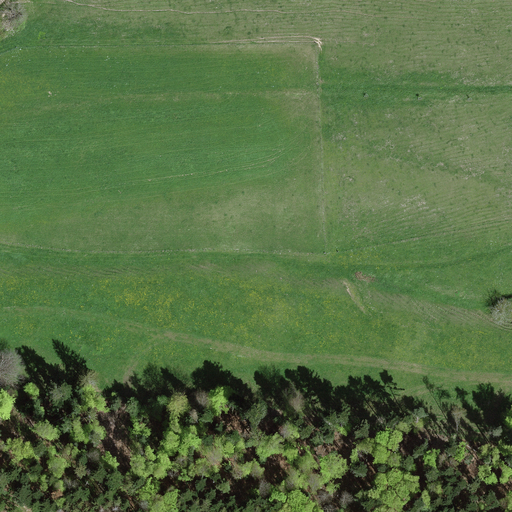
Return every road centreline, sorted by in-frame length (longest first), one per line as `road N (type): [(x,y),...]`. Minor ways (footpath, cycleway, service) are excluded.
road 1 (track): [(349,266),(241,255),(139,261),(0,252)]
road 2 (track): [(511,246),(442,265),(349,266),(343,276),(368,314)]
road 3 (track): [(511,88),(327,88)]
